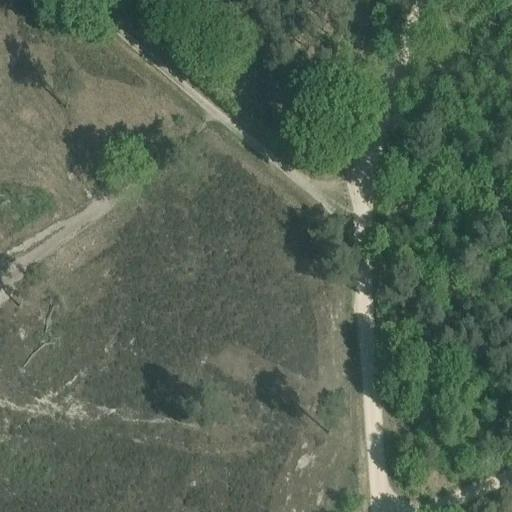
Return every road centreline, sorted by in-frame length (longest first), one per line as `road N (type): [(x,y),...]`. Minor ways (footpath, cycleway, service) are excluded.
road 1 (track): [(385,511),(368,344),(368,216)]
road 2 (track): [(368,216),(386,115),(423,0)]
road 3 (track): [(368,216),(314,187),(221,110)]
road 4 (track): [(221,110),(84,0)]
